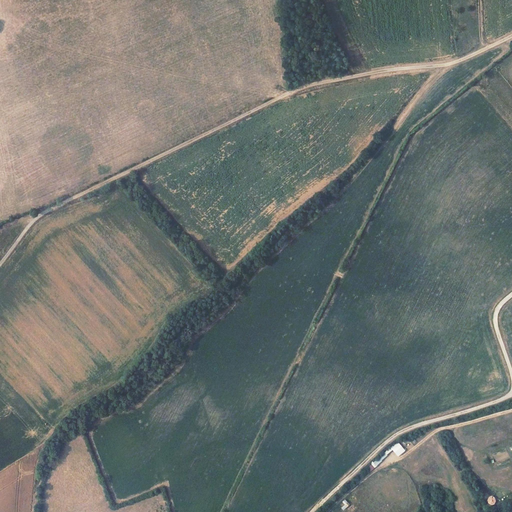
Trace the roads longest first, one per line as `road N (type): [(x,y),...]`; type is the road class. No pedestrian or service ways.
road 1 (track): [(43,511),(56,453),(95,407),(162,356),(449,64)]
road 2 (track): [(0,262),(43,213),(281,96),(331,80),(449,64),(511,34)]
road 3 (track): [(314,511),(386,442),(511,395)]
